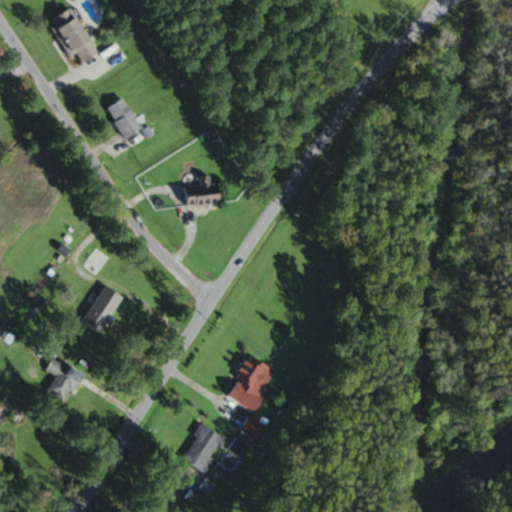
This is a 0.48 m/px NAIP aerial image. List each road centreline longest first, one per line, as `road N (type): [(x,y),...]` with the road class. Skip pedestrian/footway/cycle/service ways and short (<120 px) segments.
road 1 (residential): [(82,511),(266,225),(405,41),(462,0)]
road 2 (residential): [(213,306),(129,221),(0,19)]
road 3 (residential): [(172,264),(188,238),(177,202),(164,190),(149,191),(121,209)]
